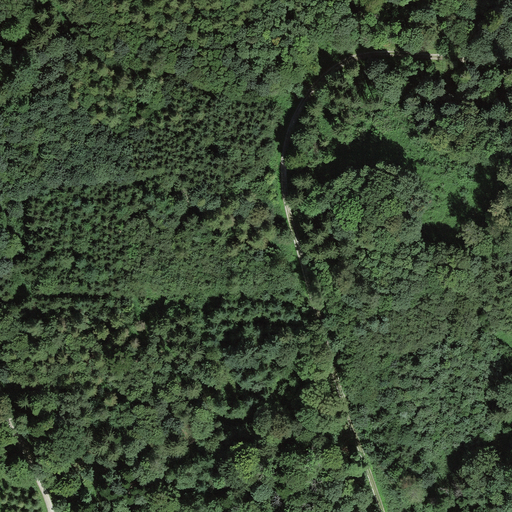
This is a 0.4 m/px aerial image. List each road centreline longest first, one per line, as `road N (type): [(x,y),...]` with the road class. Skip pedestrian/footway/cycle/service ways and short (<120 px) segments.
road 1 (track): [(511,61),(366,52),(322,73),(287,130),(282,175),(307,278),(384,511)]
road 2 (track): [(0,392),(48,511)]
